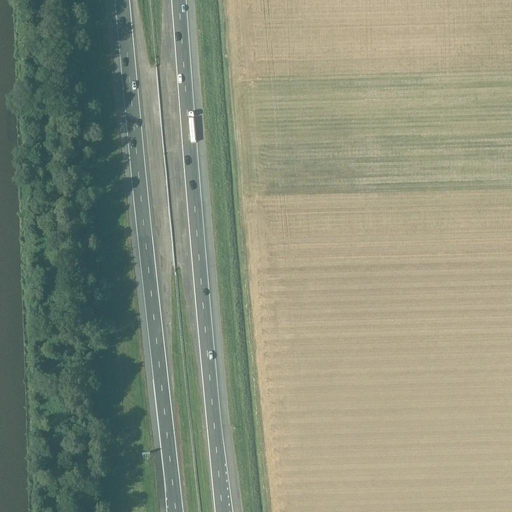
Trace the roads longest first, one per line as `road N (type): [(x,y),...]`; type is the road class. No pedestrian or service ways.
road 1 (motorway): [(121,0),(175,511)]
road 2 (motorway): [(221,511),(178,0)]
